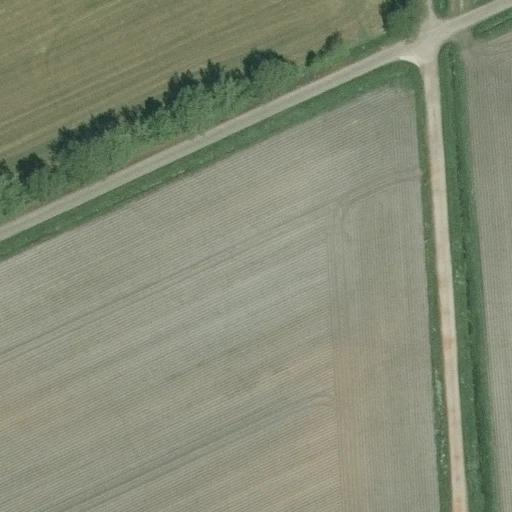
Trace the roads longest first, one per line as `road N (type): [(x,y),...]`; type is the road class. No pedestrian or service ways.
road 1 (residential): [(0,234),(510,0)]
road 2 (track): [(427,0),(459,511)]
